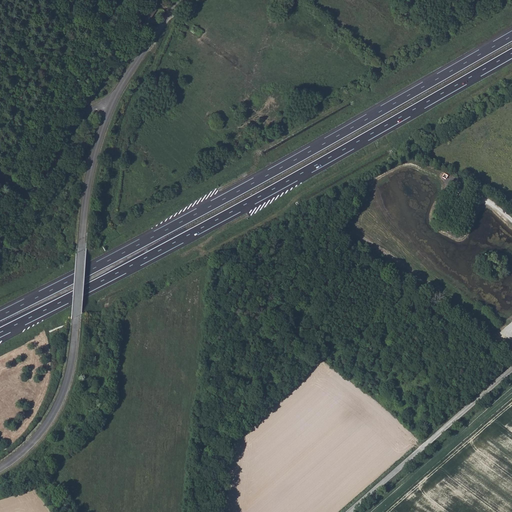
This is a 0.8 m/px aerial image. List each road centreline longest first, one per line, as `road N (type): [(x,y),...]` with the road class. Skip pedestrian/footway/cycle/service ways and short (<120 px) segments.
road 1 (motorway): [(511,35),(0,315)]
road 2 (motorway): [(0,332),(511,53)]
road 3 (unclassified): [(0,467),(36,439),(67,384),(93,158),(131,68),(182,0)]
road 4 (unclassified): [(349,511),(511,369)]
road 5 (track): [(111,105),(87,113),(39,188),(28,192),(0,174)]
road 6 (track): [(407,163),(454,178),(511,221)]
